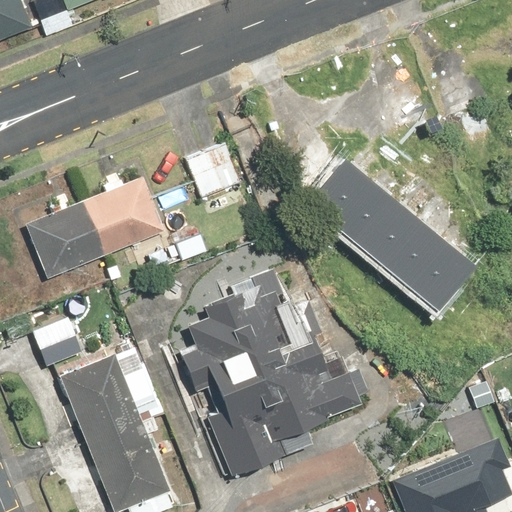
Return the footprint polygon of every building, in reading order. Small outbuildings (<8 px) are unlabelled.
[(0,0),(0,38),(31,26),(21,0),(0,0)] [(64,0),(68,8),(88,0),(64,0)] [(468,63),(434,77),(447,109),(481,95),(468,63)] [(421,86),(387,98),(400,133),(433,121),(421,86)] [(433,302),(473,255),(346,148),(342,153),(328,121),(288,168),(313,188),(306,196),(433,302)] [(240,177),(223,139),(185,157),(203,195),(240,177)] [(164,226),(142,173),(26,220),(48,273),(164,226)] [(195,339),(178,345),(195,385),(209,379),(228,425),(215,431),(231,471),(312,438),(304,421),(362,398),(348,364),(332,371),(315,330),(305,334),(275,261),(250,271),(254,279),(205,298),(210,309),(187,318),(195,339)] [(82,349),(67,312),(32,325),(46,363),(82,349)] [(113,348),(59,369),(114,508),(126,504),(129,511),(153,511),(177,503),(148,430),(157,426),(152,413),(161,409),(141,358),(121,366),(113,348)] [(479,442),(392,478),(406,511),(459,511),(501,494),(479,442)]
